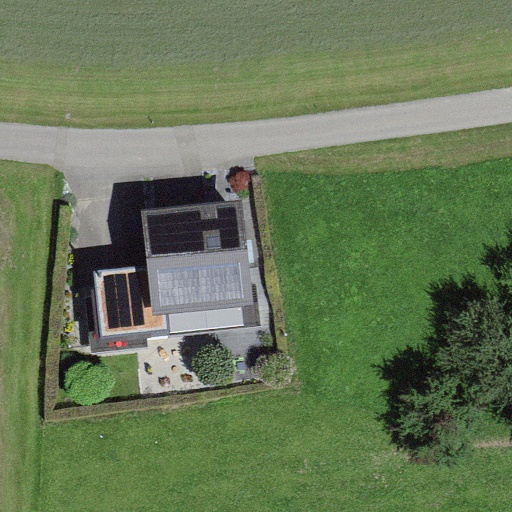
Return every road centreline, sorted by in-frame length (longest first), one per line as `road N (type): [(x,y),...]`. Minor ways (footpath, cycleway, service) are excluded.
road 1 (unclassified): [(0,143),(147,151),(511,108)]
road 2 (unknown): [(147,151),(100,360)]
